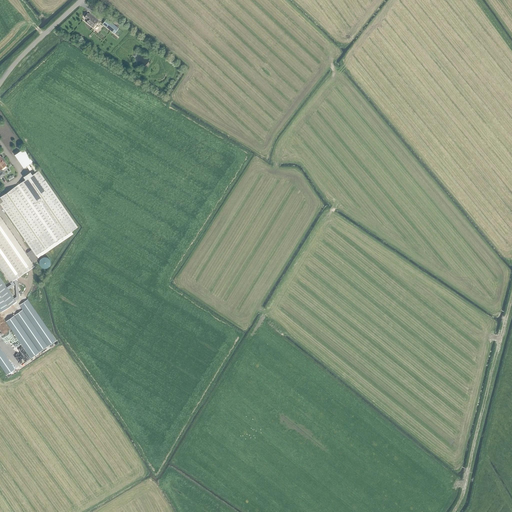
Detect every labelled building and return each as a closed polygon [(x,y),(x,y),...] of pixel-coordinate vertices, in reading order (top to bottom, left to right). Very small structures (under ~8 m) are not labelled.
[(84,17),(88,20),(86,22),(93,28),(99,21),(89,13),(89,14),(87,13),(84,17)] [(103,24),(114,33),(118,28),(107,19),(103,24)] [(15,155),(24,167),(32,162),(23,149),(15,155)] [(24,178),(25,180),(0,197),(0,203),(38,258),(73,234),(71,232),(77,227),(38,171),(32,175),(31,173),(24,178)] [(35,267),(0,216),(0,268),(11,284),(35,267)] [(40,266),(42,267),(43,268),(45,268),(47,268),(49,266),(50,265),(50,263),(50,261),(49,259),(47,258),(46,257),(44,257),(42,258),(40,259),(39,261),(39,263),(39,264),(40,266)] [(0,310),(1,312),(16,302),(0,278),(0,310)] [(23,302),(20,305),(48,346),(56,341),(17,286),(14,288),(23,302)] [(47,347),(19,306),(11,311),(40,352),(47,347)] [(39,353),(10,311),(3,316),(31,358),(39,353)] [(0,348),(0,364),(7,375),(14,369),(0,348)]
